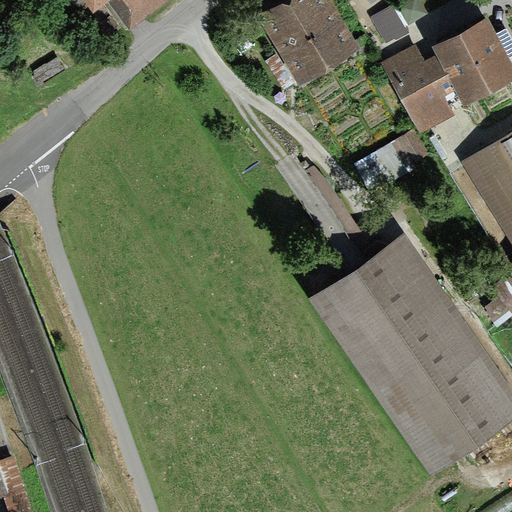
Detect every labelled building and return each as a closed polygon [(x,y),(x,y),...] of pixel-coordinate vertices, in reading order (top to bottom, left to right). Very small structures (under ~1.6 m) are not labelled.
[(107,0),(124,0),(142,23),(169,0),(88,0),(96,10),(107,0)] [(334,0),(278,0),(256,14),(299,85),(362,44),(334,0)] [(417,44),(383,62),(422,134),(457,114),(448,97),(459,91),(466,104),(511,76),(511,59),(488,13),(433,43),(438,54),(427,60),(417,44)] [(410,134),(377,150),(391,179),(424,163),(410,134)] [(511,138),(466,165),(511,241),(511,138)] [(511,395),(403,230),(312,296),(432,471),(511,416),(511,395)]
